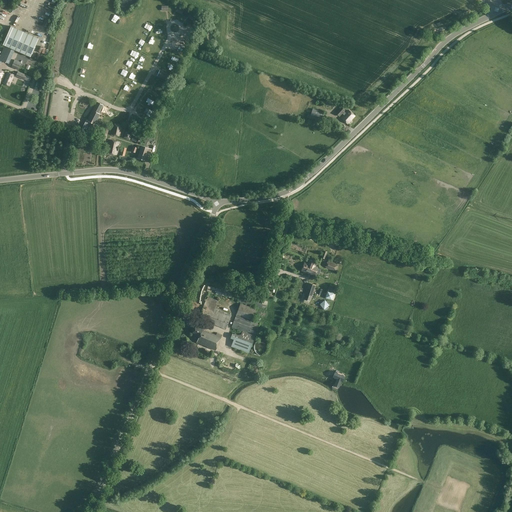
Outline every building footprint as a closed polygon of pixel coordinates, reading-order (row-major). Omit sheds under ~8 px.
[(3,45),(30,57),(38,38),(11,26),(3,45)] [(13,51),(4,47),(0,55),(0,59),(8,63),(13,51)] [(163,72),(160,71),(157,76),(160,77),(162,78),(162,77),(166,79),(165,79),(167,80),(169,75),(163,72)] [(4,74),(1,81),(3,82),(2,83),(10,86),(14,75),(13,75),(12,75),(7,73),(6,75),(4,74)] [(86,130),(93,133),(97,125),(95,124),(100,114),(98,113),(99,110),(100,111),(103,105),(97,102),(94,108),(93,111),(93,110),(87,120),(88,121),(86,125),(88,126),(86,130)] [(335,113),(339,116),(342,113),(344,115),(341,119),(347,124),(355,115),(349,110),(347,113),(344,111),(345,110),(341,107),(335,113)] [(311,115),(323,118),(324,113),(313,109),(311,114),(311,115)] [(122,126),(113,124),(111,135),(120,137),(122,126)] [(106,141),(110,127),(105,126),(100,139),(106,141)] [(107,152),(117,155),(119,141),(109,139),(107,152)] [(142,146),(140,152),(138,158),(145,160),(147,153),(150,154),(152,149),(142,146)] [(309,262),(308,263),(308,264),(304,262),(301,270),(315,275),(318,267),(311,265),(312,263),(309,262)] [(325,266),(326,268),(333,271),(336,270),(337,266),(336,264),(329,262),(327,262),(325,266)] [(309,283),(304,299),(311,301),(316,285),(309,283)] [(237,299),(239,293),(208,285),(206,291),(237,299)] [(327,291),(325,298),(332,300),(334,294),(333,293),(328,291),(327,291)] [(268,301),(239,294),(237,302),(266,309),(268,301)] [(325,300),(319,304),(320,305),(323,309),(324,309),(329,305),(328,304),(326,302),(325,300)] [(236,314),(252,320),(256,309),(240,303),(236,314)] [(213,311),(203,307),(199,318),(225,329),(231,314),(215,308),(213,311)] [(252,320),(236,314),(231,327),(242,331),(255,336),(260,323),(252,320)] [(215,350),(222,334),(217,332),(216,335),(202,329),(203,328),(196,325),(192,333),(199,336),(196,342),(215,350)] [(255,336),(242,331),(240,336),(232,333),(230,338),(251,346),(255,336)] [(340,380),(343,374),(334,370),(331,376),(335,378),(332,384),(337,386),(340,380)]
